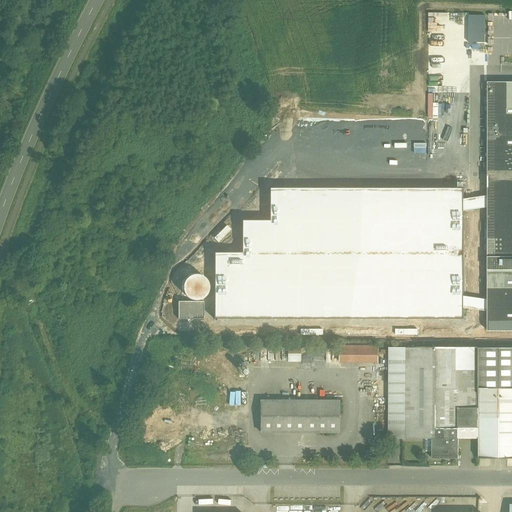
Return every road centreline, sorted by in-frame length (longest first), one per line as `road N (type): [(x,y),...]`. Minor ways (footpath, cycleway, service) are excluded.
road 1 (residential): [(144,489),(180,476),(511,480)]
road 2 (secondary): [(96,0),(40,110),(0,216)]
road 3 (unknown): [(119,501),(157,342)]
